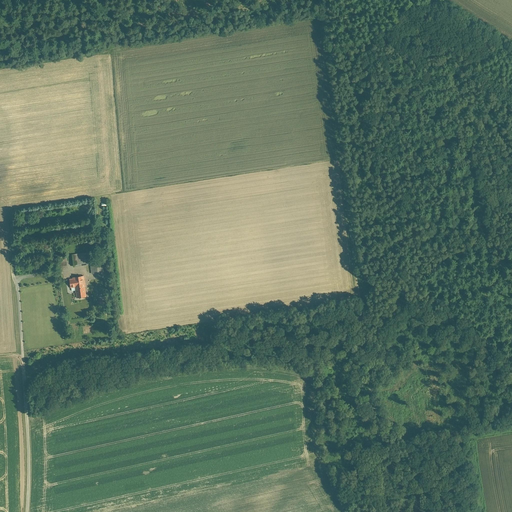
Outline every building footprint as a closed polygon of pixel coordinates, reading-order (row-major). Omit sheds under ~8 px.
[(73,254),(74,266),(91,264),(90,252),(73,254)] [(91,265),(92,274),(104,273),(103,264),(91,265)] [(69,279),(70,288),(76,288),(77,299),(87,298),(85,277),(69,279)] [(89,280),(90,288),(106,286),(105,278),(89,280)] [(98,297),(99,305),(106,303),(105,296),(98,297)]
